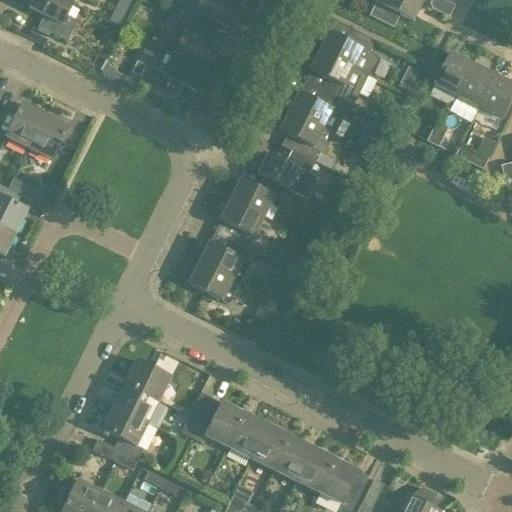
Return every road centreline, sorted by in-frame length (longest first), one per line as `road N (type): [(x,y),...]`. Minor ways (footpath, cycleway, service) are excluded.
road 1 (residential): [(511,499),(123,301)]
road 2 (residential): [(23,511),(123,301)]
road 3 (residential): [(0,335),(56,216),(142,258)]
road 4 (residential): [(181,152),(168,134),(0,46)]
road 5 (residential): [(181,152),(205,141),(276,0)]
